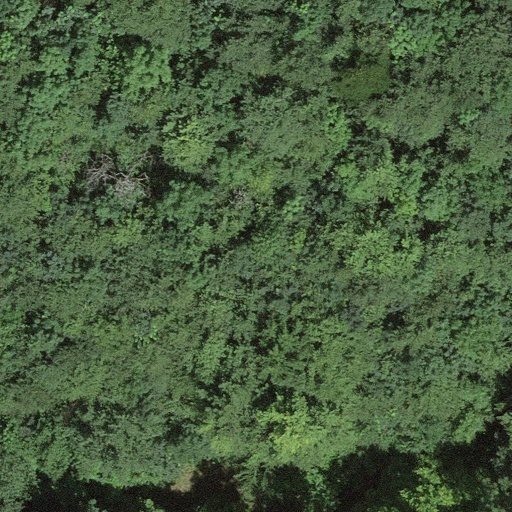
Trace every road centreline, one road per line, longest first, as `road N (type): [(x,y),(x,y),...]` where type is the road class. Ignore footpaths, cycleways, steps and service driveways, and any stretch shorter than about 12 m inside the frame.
road 1 (track): [(398,0),(268,8),(0,1)]
road 2 (track): [(0,500),(337,501)]
road 3 (track): [(316,511),(511,393)]
